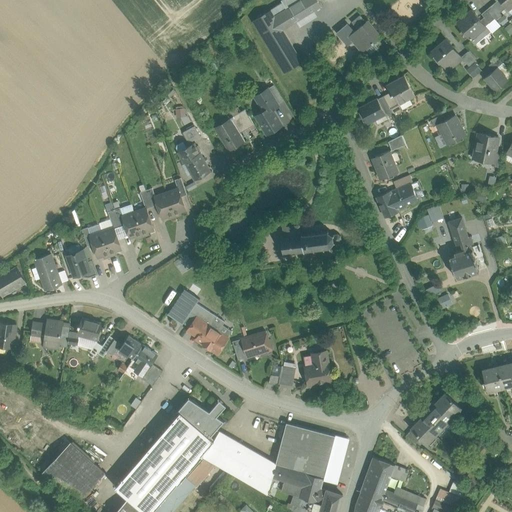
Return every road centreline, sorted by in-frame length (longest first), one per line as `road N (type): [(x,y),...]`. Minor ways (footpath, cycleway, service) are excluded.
road 1 (residential): [(376,425),(247,389),(108,301)]
road 2 (residential): [(446,355),(335,105)]
road 3 (residential): [(397,48),(448,94),(511,112)]
road 4 (residential): [(230,168),(335,105)]
